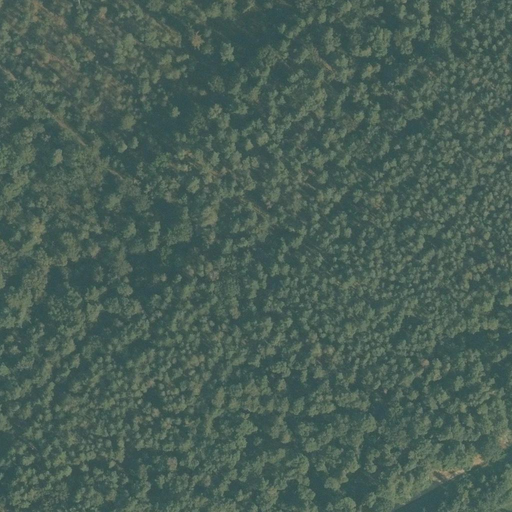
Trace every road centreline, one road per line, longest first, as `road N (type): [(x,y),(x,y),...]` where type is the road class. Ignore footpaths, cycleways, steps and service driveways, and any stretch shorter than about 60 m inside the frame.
road 1 (track): [(441,484),(132,197)]
road 2 (track): [(323,0),(265,63),(188,126),(132,197)]
road 3 (track): [(132,197),(0,71)]
